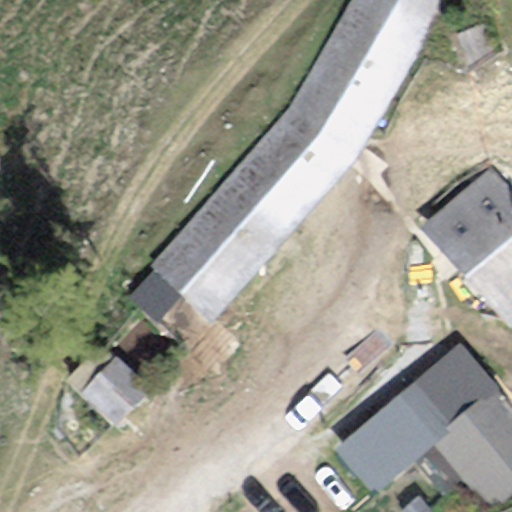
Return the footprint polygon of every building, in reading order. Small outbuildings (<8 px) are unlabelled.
[(349,0),(285,107),(143,265),(205,325),(350,168),(447,0),(349,0)] [(511,336),(511,201),(488,171),(413,231),(503,343),(511,336)] [(143,395),(94,349),(60,384),(108,431),(143,395)] [(511,429),(473,381),(417,425),(486,511),(498,511),(511,501),(511,429)] [(394,402),(331,457),(370,501),(433,446),(394,402)]
